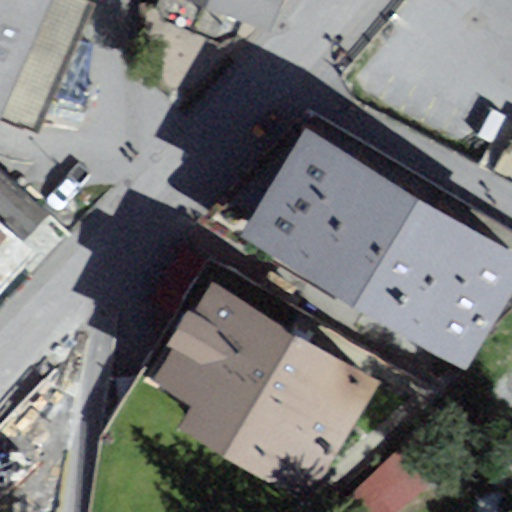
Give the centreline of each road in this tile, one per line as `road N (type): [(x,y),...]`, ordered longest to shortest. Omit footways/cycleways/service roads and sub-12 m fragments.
road 1 (residential): [(511,206),(296,50)]
road 2 (residential): [(138,200),(296,50)]
road 3 (residential): [(0,364),(138,200)]
road 4 (residential): [(138,200),(134,60),(110,0)]
